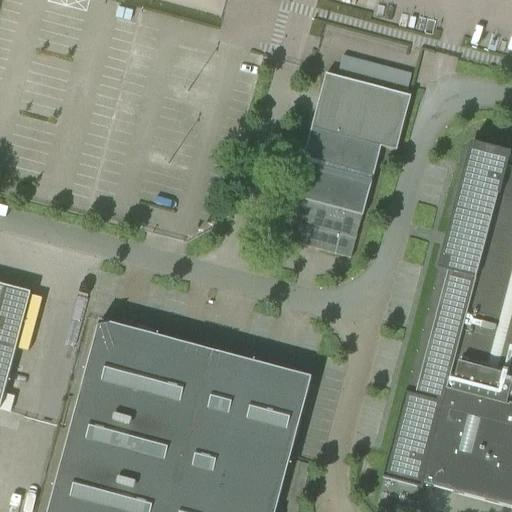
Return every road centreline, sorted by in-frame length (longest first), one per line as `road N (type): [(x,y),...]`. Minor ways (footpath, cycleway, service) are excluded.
road 1 (unclassified): [(371,319),(433,112),(469,92),(511,98)]
road 2 (unclassified): [(230,280),(305,0)]
road 3 (unclassified): [(230,280),(0,220)]
road 4 (unclassified): [(338,511),(330,493),(371,319)]
road 5 (unclassified): [(371,319),(230,280)]
